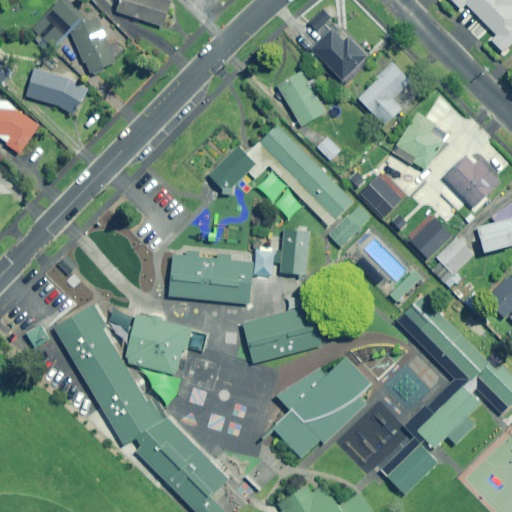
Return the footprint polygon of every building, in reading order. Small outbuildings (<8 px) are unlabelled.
[(98,15),(85,20),(65,0),(62,0),(32,30),(53,51),(70,35),(87,76),(117,64),(98,15)] [(172,0),(113,0),(122,3),(118,14),(162,29),(172,0)] [(222,5),(218,0),(204,0),(200,3),(209,14),(222,5)] [(511,2),(509,5),(503,0),(501,0),(487,16),(508,35),(511,30),(511,2)] [(331,19),(322,10),(308,24),(317,33),(331,19)] [(350,39),(337,26),(312,51),(342,82),(367,57),(350,39)] [(410,82),(391,65),(358,101),(386,126),(401,110),(392,101),(410,82)] [(87,88),(36,69),(26,96),(76,114),(82,98),(83,98),(87,88)] [(308,85),(301,73),(277,87),(301,128),(326,114),(315,95),(321,91),(315,81),(308,85)] [(0,139),(5,143),(3,145),(19,155),(39,126),(18,112),(0,110),(0,136),(1,136),(0,137),(0,139)] [(435,125),(417,114),(392,153),(425,173),(449,134),(435,125)] [(353,200),(276,120),(251,145),(328,224),(353,200)] [(340,151),(327,139),(317,149),(330,162),(340,151)] [(257,164),(238,146),(208,177),(227,195),(257,164)] [(474,166),(466,158),(444,179),(474,209),(500,184),(479,161),(474,166)] [(402,209),(416,193),(400,178),(386,194),(402,209)] [(402,209),(394,217),(406,228),(414,219),(421,225),(435,210),(416,193),(402,209)] [(371,219),(357,205),(335,226),(349,240),(371,219)] [(511,219),(477,229),(484,254),(511,246),(511,219)] [(299,272),(302,228),(272,227),(269,271),(299,272)] [(475,254),(457,236),(438,255),(455,273),(475,254)] [(253,262),(171,254),(167,298),(249,305),(253,262)] [(422,279),(415,271),(390,295),(397,303),(422,279)] [(458,282),(448,272),(440,280),(450,289),(458,282)] [(498,371),(422,296),(404,314),(472,382),(478,376),(510,407),(511,405),(511,374),(503,366),(498,371)] [(309,303),(237,319),(246,357),(318,341),(309,303)] [(161,430),(89,308),(55,328),(126,450),(161,430)] [(188,327),(133,312),(120,358),(175,374),(188,327)] [(40,322),(21,332),(32,350),(50,339),(40,322)] [(271,427),(305,461),(377,392),(344,357),(325,375),(319,370),(279,399),(290,408),(271,427)] [(480,406),(463,389),(419,432),(435,449),(449,436),(456,444),(475,425),(468,418),(480,406)] [(228,480),(181,432),(148,462),(194,511),(229,511),(213,494),(228,480)] [(440,463),(421,443),(386,477),(405,497),(440,463)] [(293,457),(280,444),(245,479),(259,492),(293,457)] [(373,511),(362,494),(341,507),(326,484),(281,511),(373,511)]
